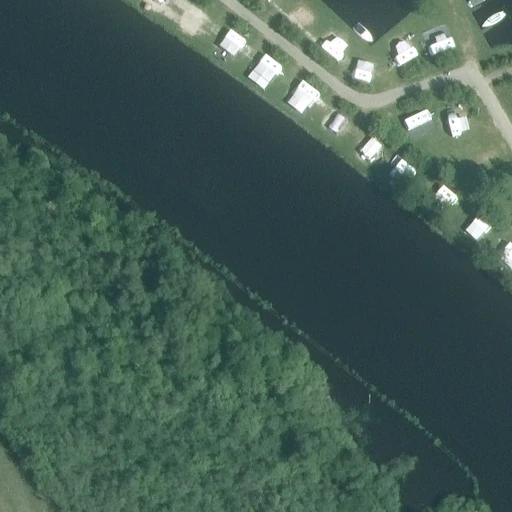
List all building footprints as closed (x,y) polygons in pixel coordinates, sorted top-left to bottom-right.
[(447,28),(429,34),(435,55),(454,49),(447,28)] [(294,101),(306,108),(314,95),(301,88),(294,101)] [(378,165),(389,146),(367,134),(357,153),(378,165)] [(477,218),(466,236),(479,244),(490,226),(477,218)] [(511,245),(501,257),(511,268),(511,245)]
